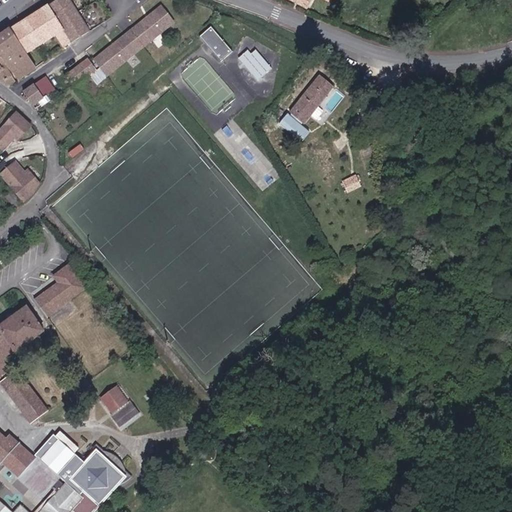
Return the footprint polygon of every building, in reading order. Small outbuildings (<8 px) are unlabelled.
[(29,53),(54,36),(63,50),(92,31),(70,0),(60,0),(14,31),(29,53)] [(113,73),(177,26),(164,9),(102,57),(113,73)] [(238,51),(217,26),(204,38),(223,64),(225,62),(238,51)] [(29,53),(14,31),(0,40),(0,62),(6,68),(10,65),(12,69),(21,80),(38,67),(29,53)] [(256,46),(241,58),(258,80),(273,67),(256,46)] [(113,73),(102,57),(96,62),(108,77),(113,73)] [(108,77),(89,59),(83,64),(99,85),(108,78),(108,77)] [(0,77),(11,88),(18,83),(9,72),(12,69),(10,65),(6,68),(0,62),(0,77)] [(83,64),(67,75),(97,116),(106,109),(95,96),(103,89),(99,85),(83,64)] [(322,77),(286,119),(299,130),(335,90),(322,77)] [(55,91),(48,80),(37,87),(45,99),(55,91)] [(37,87),(37,85),(36,86),(25,92),(35,106),(45,99),(37,87)] [(18,113),(0,132),(0,145),(4,141),(9,146),(17,138),(20,141),(33,127),(18,113)] [(27,174),(17,163),(2,176),(25,203),(30,198),(35,193),(39,188),(40,184),(30,171),(27,174)] [(357,173),(343,180),(348,192),(362,185),(357,173)] [(23,204),(13,192),(7,197),(17,209),(23,204)] [(45,289),(31,299),(41,314),(77,290),(73,283),(76,280),(67,264),(55,271),(59,279),(45,289)] [(40,330),(33,321),(23,306),(0,322),(0,373),(7,367),(4,363),(9,359),(6,356),(40,330)] [(14,370),(0,380),(0,385),(29,422),(45,409),(14,370)] [(135,412),(116,384),(99,396),(118,423),(135,412)] [(16,444),(7,436),(4,439),(13,447),(16,444)] [(73,511),(90,511),(121,476),(93,451),(81,465),(51,437),(43,446),(48,450),(41,458),(67,481),(38,511),(24,511),(17,505),(10,511),(5,511),(0,506),(0,511),(72,511),(73,511)] [(3,459),(13,447),(4,439),(0,444),(0,461),(3,459)] [(6,463),(4,466),(16,476),(32,459),(16,444),(13,447),(3,459),(6,463)] [(41,458),(48,450),(43,446),(36,454),(41,458)] [(41,498),(49,489),(56,480),(32,459),(16,476),(41,498)] [(61,484),(56,480),(49,489),(54,493),(61,484)]
